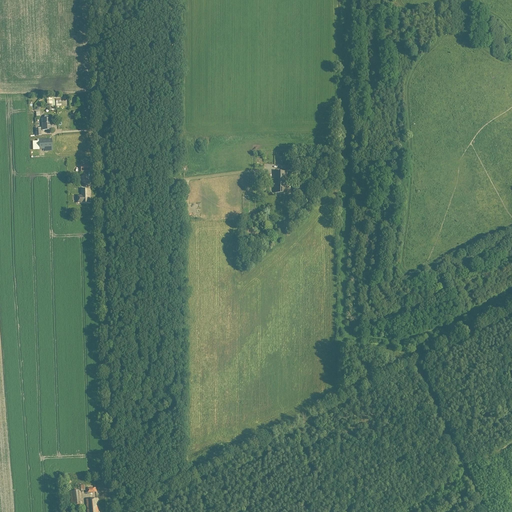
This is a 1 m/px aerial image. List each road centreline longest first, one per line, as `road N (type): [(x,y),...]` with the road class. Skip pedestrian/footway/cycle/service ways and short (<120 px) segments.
road 1 (unclassified): [(111,511),(95,0)]
road 2 (track): [(127,511),(415,363)]
